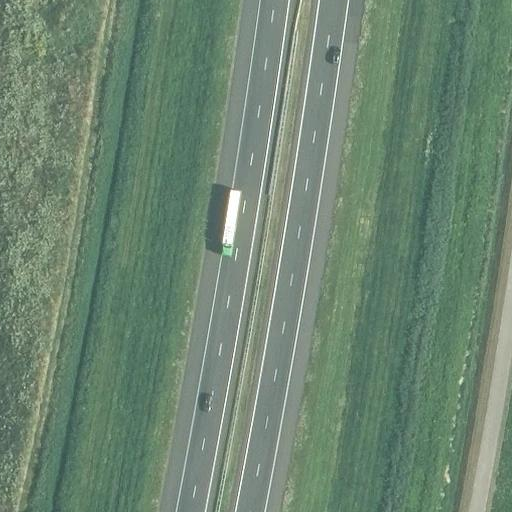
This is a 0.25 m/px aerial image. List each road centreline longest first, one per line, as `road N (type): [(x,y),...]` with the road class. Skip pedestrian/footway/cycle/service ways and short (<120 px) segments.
road 1 (motorway): [(270,0),(186,511)]
road 2 (motorway): [(260,511),(341,0)]
